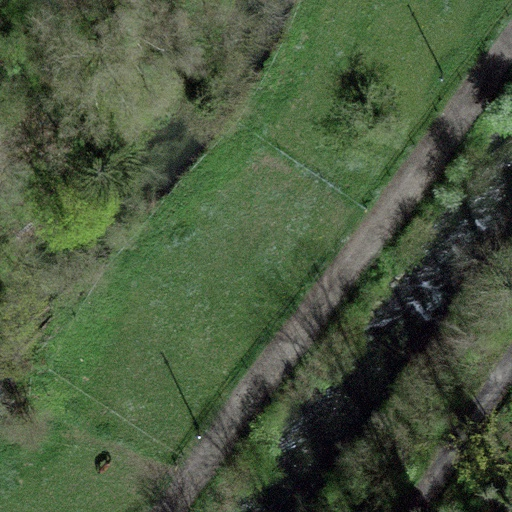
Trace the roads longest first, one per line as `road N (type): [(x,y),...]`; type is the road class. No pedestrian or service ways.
road 1 (unknown): [(173,511),(511,28)]
road 2 (track): [(511,335),(388,511)]
